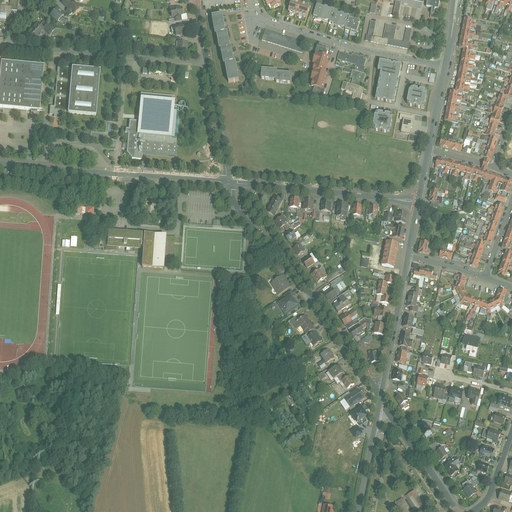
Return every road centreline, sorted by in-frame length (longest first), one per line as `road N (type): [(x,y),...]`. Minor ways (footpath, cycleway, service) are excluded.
road 1 (residential): [(230,182),(238,208),(278,247),(380,401)]
road 2 (residential): [(207,62),(18,47),(15,34),(46,0)]
road 3 (residential): [(0,163),(230,182)]
road 4 (residential): [(251,16),(445,67)]
road 5 (residential): [(230,182),(418,202)]
road 6 (residential): [(407,256),(380,401)]
road 7 (residential): [(380,401),(459,511)]
road 8 (residential): [(230,182),(207,62)]
